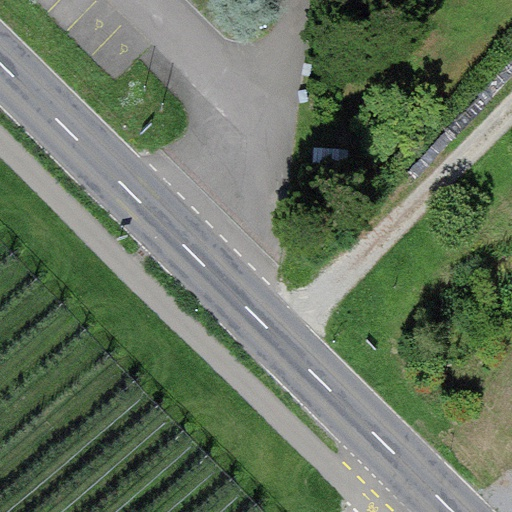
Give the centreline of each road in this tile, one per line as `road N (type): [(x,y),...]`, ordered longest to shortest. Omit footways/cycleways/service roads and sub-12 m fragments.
road 1 (tertiary): [(453,511),(0,61)]
road 2 (track): [(285,344),(511,110)]
